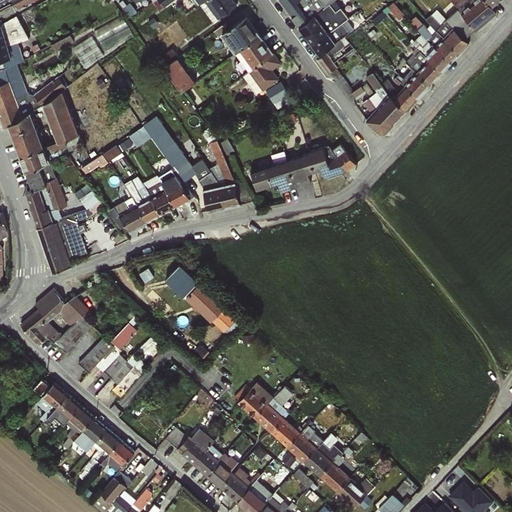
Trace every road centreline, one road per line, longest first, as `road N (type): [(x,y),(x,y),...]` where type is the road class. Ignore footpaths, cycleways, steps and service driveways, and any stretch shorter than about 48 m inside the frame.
road 1 (unclassified): [(22,290),(176,231),(338,198),(386,155)]
road 2 (residential): [(0,312),(219,511)]
road 3 (residential): [(386,155),(266,0)]
road 4 (unclassified): [(386,155),(511,17)]
road 5 (residential): [(511,374),(480,434),(405,511)]
road 6 (residential): [(22,290),(26,248),(0,160)]
